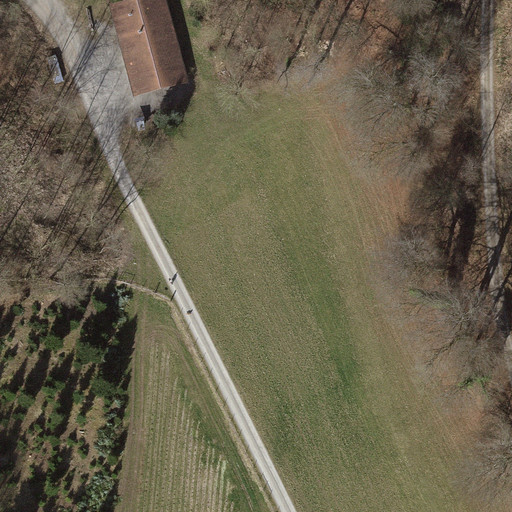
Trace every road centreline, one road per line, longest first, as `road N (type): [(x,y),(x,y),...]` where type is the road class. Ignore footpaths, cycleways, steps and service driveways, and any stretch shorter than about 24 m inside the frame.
road 1 (track): [(35,1),(77,59),(292,511)]
road 2 (track): [(487,0),(491,212),(511,357)]
